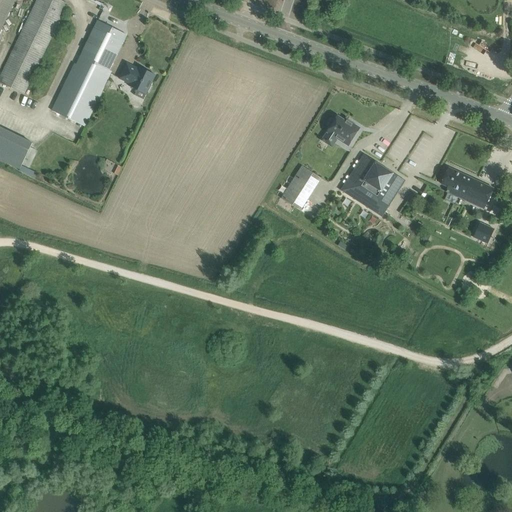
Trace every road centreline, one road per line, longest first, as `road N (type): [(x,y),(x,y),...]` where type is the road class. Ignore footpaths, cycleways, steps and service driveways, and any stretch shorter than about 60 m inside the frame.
road 1 (track): [(495,349),(442,367),(0,246)]
road 2 (tertiary): [(503,117),(186,0)]
